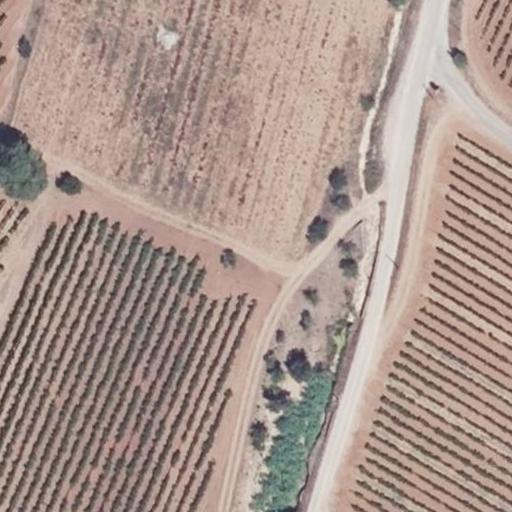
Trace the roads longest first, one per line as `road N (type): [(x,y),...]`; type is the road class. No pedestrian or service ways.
road 1 (tertiary): [(419,64),(395,179),(396,235),(314,511)]
road 2 (unclassified): [(511,132),(470,102),(445,68),(419,64)]
